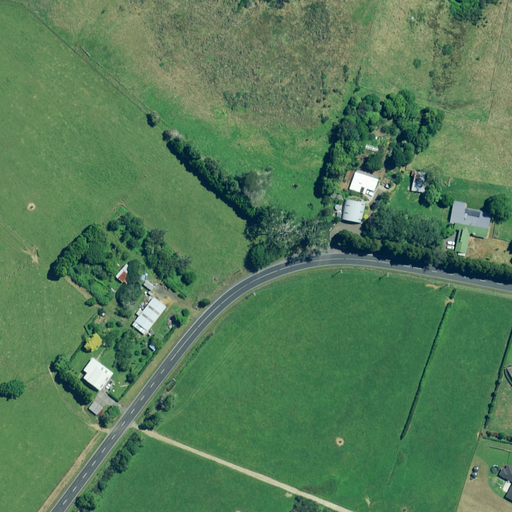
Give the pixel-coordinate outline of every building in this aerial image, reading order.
[(377,180),(354,172),(348,189),(358,193),(360,187),(373,191),(377,180)] [(425,173),(414,172),(411,191),(422,193),(425,173)] [(364,204),(345,200),(341,220),(360,223),(364,204)] [(465,204),(453,201),(448,224),(453,225),(452,230),(458,231),(453,252),(459,253),(458,256),(464,257),(468,235),(484,239),(489,213),(479,211),(478,218),(462,215),(465,204)] [(131,279),(121,270),(115,277),(125,286),(131,279)] [(153,287),(145,281),(142,285),(151,291),(153,287)] [(165,308),(153,298),(142,312),(139,309),(135,314),(138,316),(131,325),(143,335),(165,308)] [(151,343),(148,347),(153,352),(157,347),(151,343)] [(90,363),(83,371),(87,374),(83,380),(97,389),(107,375),(90,363)] [(101,408),(93,402),(87,409),(96,415),(101,408)]
